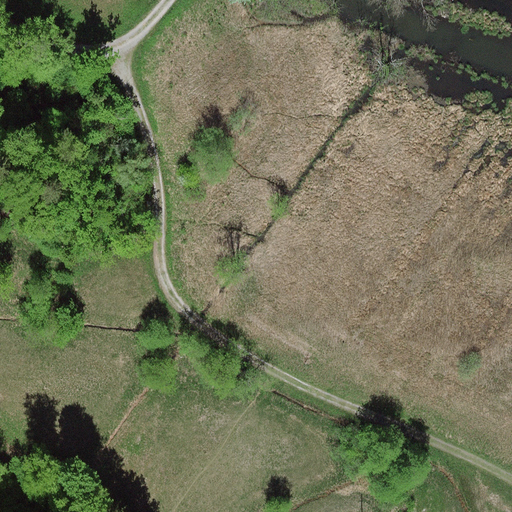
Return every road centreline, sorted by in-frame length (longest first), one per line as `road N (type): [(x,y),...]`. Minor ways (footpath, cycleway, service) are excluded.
road 1 (track): [(511,475),(263,363),(195,316),(165,281),(160,173),(121,47)]
road 2 (track): [(121,47),(67,43),(0,18)]
